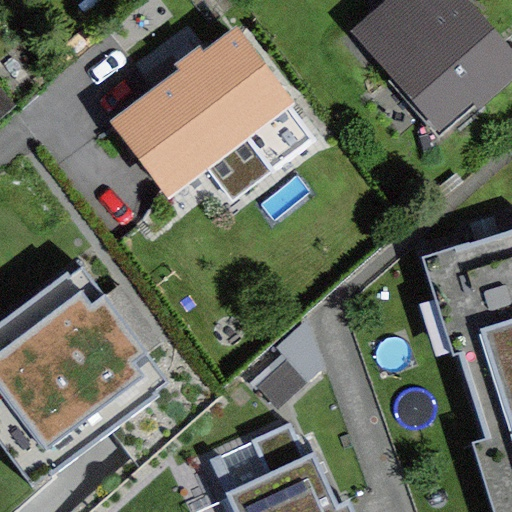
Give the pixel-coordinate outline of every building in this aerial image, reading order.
[(509,73),(453,0),(377,0),(344,26),(427,135),(509,73)] [(313,140),(236,39),(109,135),(160,202),(218,159),(244,192),(313,140)] [(511,511),(511,238),(413,272),(439,352),(430,355),(481,511),(511,511)] [(0,405),(51,469),(161,379),(144,359),(167,340),(89,245),(0,317),(0,405)] [(217,498),(223,511),(338,511),(315,457),(303,462),(290,430),(210,464),(223,496),(217,498)]
